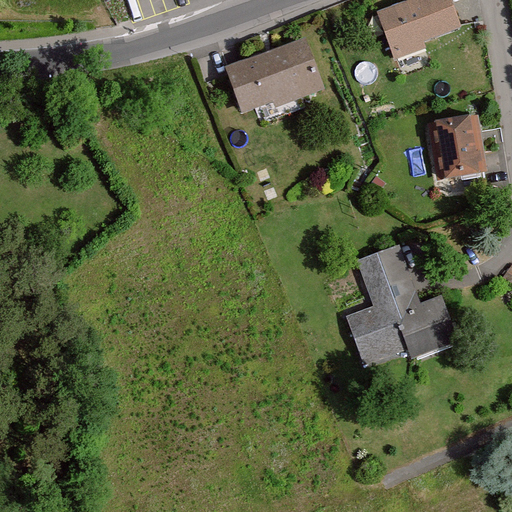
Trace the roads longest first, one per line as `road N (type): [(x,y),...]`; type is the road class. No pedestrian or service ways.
road 1 (residential): [(0,60),(81,57),(280,0)]
road 2 (residential): [(488,0),(511,176)]
